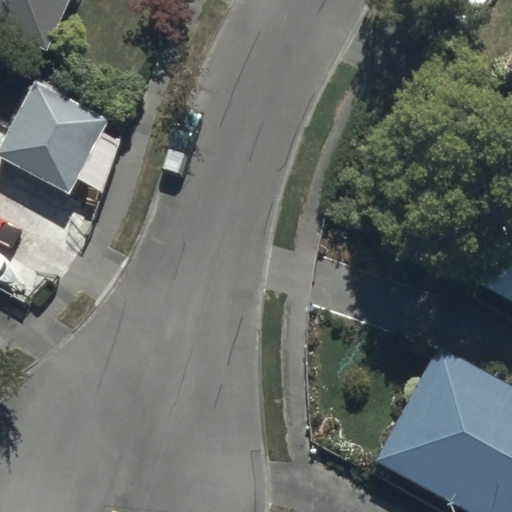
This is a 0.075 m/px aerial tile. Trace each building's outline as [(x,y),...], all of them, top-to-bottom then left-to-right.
[(0,0),(0,28),(48,50),(70,0),(0,0)] [(511,44),(502,63),(511,68),(511,44)] [(0,146),(0,156),(72,194),(108,127),(32,87),(0,146)] [(511,175),(506,173),(452,272),(511,304),(511,175)] [(511,511),(511,385),(437,344),(372,461),(464,511),(511,511)]
